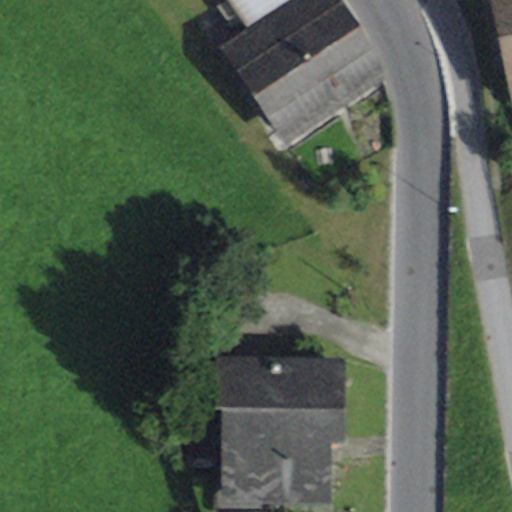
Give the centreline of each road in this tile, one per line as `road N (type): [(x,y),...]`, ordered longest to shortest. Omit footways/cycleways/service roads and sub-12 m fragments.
road 1 (residential): [(382,0),(411,61),(417,136),(413,511)]
road 2 (residential): [(511,379),(460,74),(435,0)]
